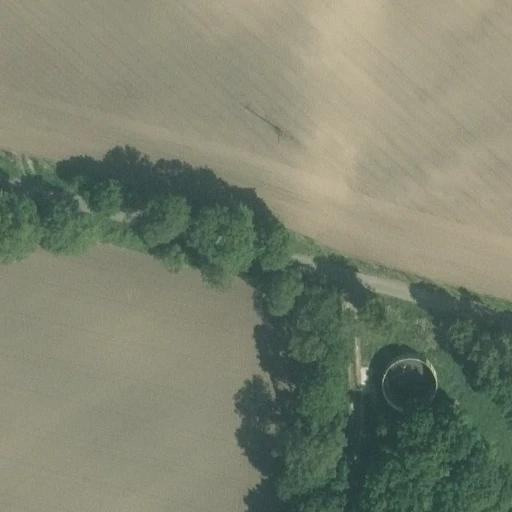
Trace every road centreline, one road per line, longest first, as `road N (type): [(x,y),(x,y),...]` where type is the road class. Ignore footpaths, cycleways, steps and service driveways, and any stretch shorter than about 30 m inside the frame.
road 1 (unclassified): [(511,329),(0,182)]
road 2 (track): [(343,276),(363,338),(359,456),(345,511)]
